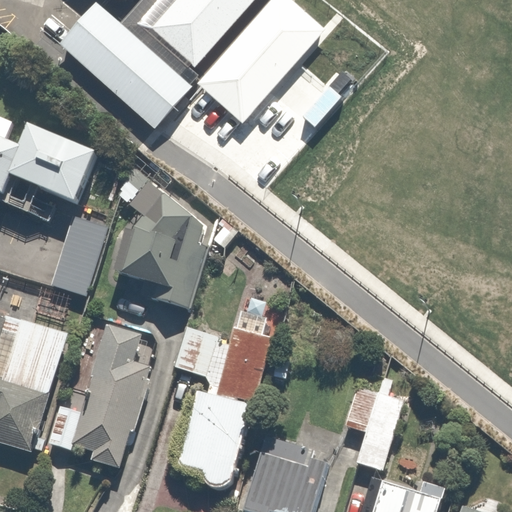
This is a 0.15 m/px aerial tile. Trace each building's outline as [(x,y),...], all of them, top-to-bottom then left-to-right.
[(256,0),(175,0),(152,27),(197,67),(256,0)] [(195,87),(98,4),(63,45),(157,130),(195,87)] [(214,98),(200,86),(173,117),(187,129),(214,98)] [(20,146),(8,140),(17,122),(0,114),(0,193),(4,195),(13,177),(80,203),(100,152),(29,124),(20,146)] [(136,232),(129,229),(111,292),(190,315),(208,251),(197,248),(207,214),(146,197),(136,232)] [(244,234),(224,216),(206,235),(226,253),(244,234)] [(108,240),(66,224),(44,282),(86,298),(108,240)] [(70,334),(22,319),(3,378),(0,377),(0,449),(30,459),(70,334)] [(227,341),(186,330),(175,369),(209,378),(205,393),(189,389),(181,419),(175,417),(168,445),(178,447),(171,471),(202,479),(200,486),(232,494),(274,336),(232,325),(227,341)] [(52,446),(74,452),(76,446),(92,451),(90,461),(118,468),(152,338),(105,326),(82,414),(61,409),(52,446)] [(291,356),(271,355),(269,379),(289,380),(291,356)] [(384,380),(379,395),(356,387),(343,430),(365,437),(357,463),(386,472),(413,389),(384,380)] [(311,511),(328,456),(267,438),(245,511),(311,511)] [(443,511),(446,503),(384,483),(374,511),(443,511)]
